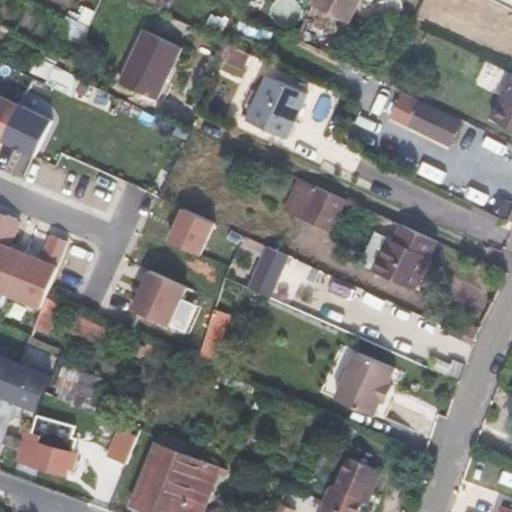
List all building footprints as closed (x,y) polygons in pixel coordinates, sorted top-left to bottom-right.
[(314,0),(313,4),(350,22),(361,0),(314,0)] [(59,33),(85,45),(90,26),(67,15),(59,33)] [(122,81),(158,98),(182,47),(145,31),(122,81)] [(304,59),(310,46),(290,36),(284,50),(304,59)] [(62,91),(73,96),(76,79),(51,67),(43,82),(62,91)] [(288,137),(307,95),(268,77),(249,119),(288,137)] [(511,126),(511,79),(493,117),(511,126)] [(374,100),(387,106),(395,90),(381,84),(374,100)] [(452,146),(464,119),(401,89),(390,111),(411,121),(409,126),(452,146)] [(0,147),(4,141),(21,105),(0,95),(0,147)] [(53,121),(21,105),(4,141),(36,157),(53,121)] [(336,221),(346,200),(297,179),(288,200),(336,221)] [(498,208),(511,214),(511,202),(502,198),(498,208)] [(332,230),(336,221),(288,200),(284,209),(332,230)] [(215,223),(185,209),(170,241),(201,255),(215,223)] [(0,290),(42,308),(46,298),(69,242),(53,235),(43,261),(10,247),(21,222),(0,213),(0,290)] [(428,263),(438,242),(399,225),(393,239),(388,237),(385,243),(428,263)] [(373,238),(385,243),(388,237),(376,232),(373,238)] [(373,269),(385,243),(373,238),(361,264),(373,269)] [(417,289),(428,263),(385,243),(373,269),(417,289)] [(285,254),(264,245),(246,286),(267,295),(285,254)] [(284,269),(301,276),(306,265),(289,257),(284,269)] [(187,286),(151,270),(134,309),(170,325),(187,286)] [(42,308),(34,328),(48,334),(61,304),(46,298),(42,308)] [(217,309),(203,353),(215,357),(229,313),(217,309)] [(100,343),(107,327),(77,314),(69,332),(100,343)] [(450,335),(465,342),(468,336),(453,329),(450,335)] [(389,382),(395,367),(356,350),(336,397),(374,414),(381,399),(384,401),(392,384),(389,382)] [(40,406),(53,374),(0,351),(0,406),(15,413),(21,398),(40,406)] [(92,401),(99,385),(77,376),(80,368),(63,360),(52,385),(92,401)] [(15,413),(0,406),(0,437),(4,439),(15,413)] [(26,431),(18,460),(68,474),(71,465),(76,466),(79,453),(74,452),(78,438),(73,436),(76,425),(38,414),(31,432),(26,431)] [(106,454),(124,461),(135,433),(117,426),(106,454)] [(225,478),(227,472),(185,455),(190,443),(163,432),(132,505),(149,511),(204,511),(220,475),(225,478)] [(319,502),(343,511),(355,511),(360,499),(366,501),(379,468),(344,455),(333,484),(327,482),(319,502)]
